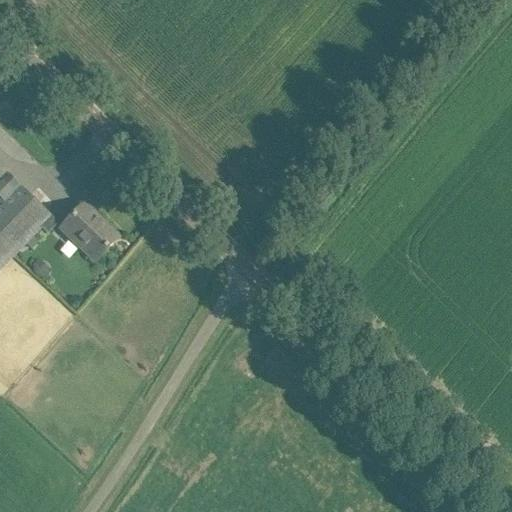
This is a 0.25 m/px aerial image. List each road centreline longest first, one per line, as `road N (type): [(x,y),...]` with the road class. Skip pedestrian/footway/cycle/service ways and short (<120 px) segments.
road 1 (unclassified): [(499,511),(250,268)]
road 2 (unclassified): [(250,268),(0,29)]
road 3 (residential): [(90,511),(250,268)]
